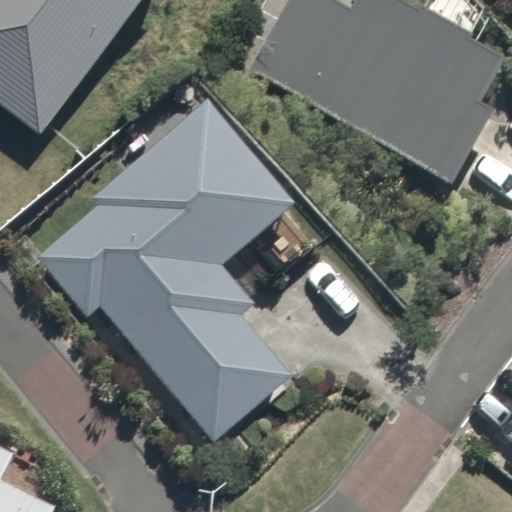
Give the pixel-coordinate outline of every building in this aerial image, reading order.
[(127,0),(0,0),(0,109),(41,136),(127,0)] [(337,0),(284,0),(245,67),(445,184),(511,68),(511,62),(405,0),(351,0),(348,6),(337,0)] [(209,98),(37,244),(92,308),(100,301),(209,430),(294,357),(245,299),(255,290),(220,249),(288,191),(209,98)] [(20,441),(0,432),(0,511),(55,511),(57,508),(2,483),(20,441)] [(511,450),(497,471),(511,483),(511,450)]
